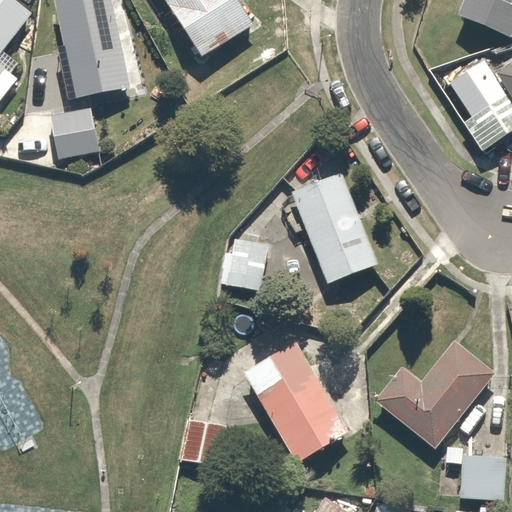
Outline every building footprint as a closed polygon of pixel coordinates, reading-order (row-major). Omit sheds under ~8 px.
[(224,6),(219,0),(149,0),(184,46),(181,48),(198,70),(249,32),(228,3),(224,6)] [(501,49),(511,24),(511,0),(465,0),(453,30),(501,49)] [(0,59),(26,29),(0,7),(0,97),(5,91),(0,86),(0,59)] [(103,7),(49,18),(67,113),(121,103),(103,7)] [(511,67),(486,83),(511,125),(511,67)] [(471,75),(428,97),(470,164),(511,138),(471,75)] [(80,133),(40,133),(40,158),(80,157),(80,133)] [(337,190),(284,207),(314,300),(367,283),(337,190)] [(255,261),(218,256),(212,298),(248,304),(255,261)] [(398,382),(365,420),(414,463),(481,386),(443,353),(410,392),(398,382)] [(333,453),(279,357),(224,388),(278,484),(333,453)] [(206,442),(172,435),(164,478),(198,485),(206,442)] [(484,511),(487,472),(447,469),(444,511),(484,511)]
